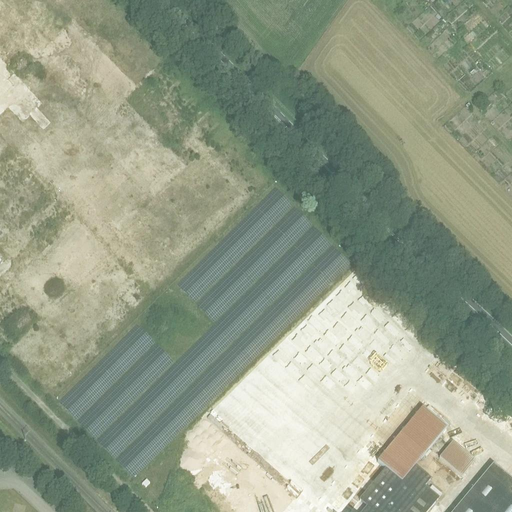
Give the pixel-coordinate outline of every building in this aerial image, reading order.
[(423,488),(430,480),(415,468),(447,429),(422,408),(377,462),(386,470),(360,501),(368,507),(364,511),(427,511),(438,500),(423,488)] [(290,453),(297,457),(303,445),(295,442),(290,453)] [(476,462),(453,443),(439,458),(463,478),(476,462)] [(284,473),(278,479),(300,497),(309,487),(279,463),(281,461),(279,460),(275,465),(284,473)] [(511,511),(511,483),(493,467),(455,511),(511,511)] [(312,479),(304,487),(310,492),(317,484),(312,479)]
